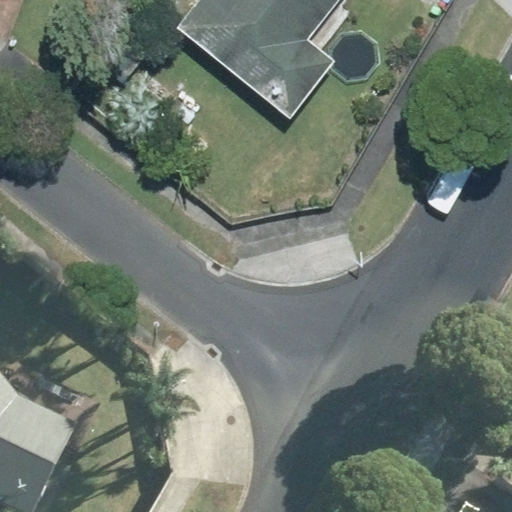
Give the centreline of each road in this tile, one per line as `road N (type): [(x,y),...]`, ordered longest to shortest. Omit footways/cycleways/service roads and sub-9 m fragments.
road 1 (residential): [(368,413),(0,131)]
road 2 (residential): [(511,161),(368,413)]
